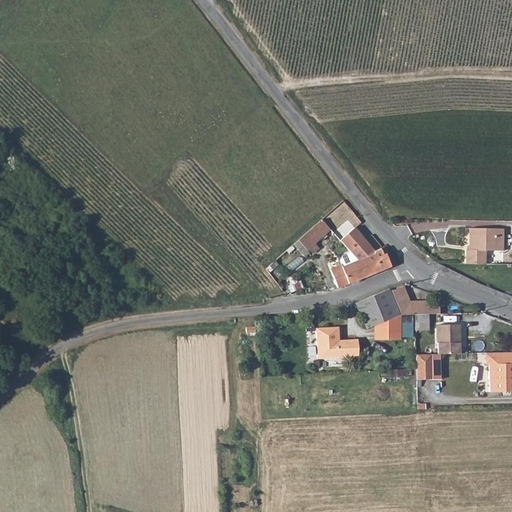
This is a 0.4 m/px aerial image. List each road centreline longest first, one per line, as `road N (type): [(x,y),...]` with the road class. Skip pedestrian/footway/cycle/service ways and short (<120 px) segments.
road 1 (unclassified): [(417,265),(325,300),(122,325),(62,346),(0,392)]
road 2 (unclassified): [(203,0),(417,265)]
road 3 (track): [(62,346),(88,511)]
